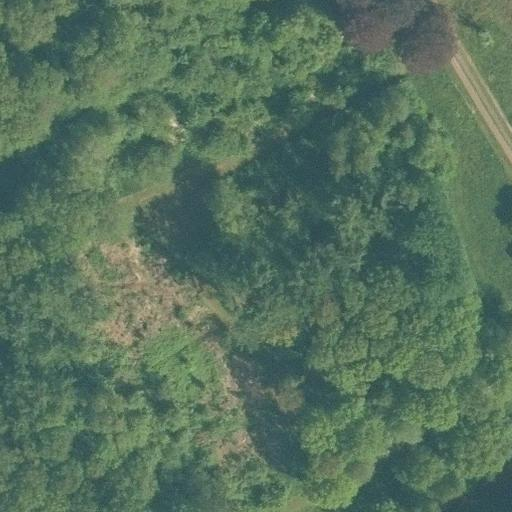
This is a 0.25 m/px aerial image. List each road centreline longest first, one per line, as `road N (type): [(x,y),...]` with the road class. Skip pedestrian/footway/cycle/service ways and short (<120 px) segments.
road 1 (track): [(0,270),(194,183),(187,258),(257,347),(325,488)]
road 2 (track): [(438,39),(330,116),(194,183)]
